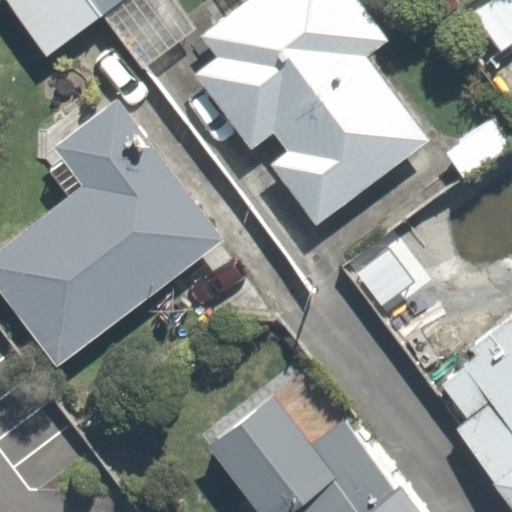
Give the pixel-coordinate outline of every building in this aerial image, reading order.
[(106,18),(94,0),(7,0),(44,58),(106,18)] [(186,14),(177,0),(94,0),(106,18),(127,51),(186,14)] [(447,126),(354,0),(257,0),(213,33),(227,53),(199,73),(254,148),(276,131),(290,149),(274,161),(318,220),(447,126)] [(235,240),(130,96),(51,154),(79,194),(0,251),(0,266),(69,361),(235,240)] [(511,154),(465,188),(511,252),(511,154)] [(511,326),(443,378),(472,418),(453,432),(511,511),(511,326)] [(419,511),(347,415),(326,431),(289,381),(217,434),(275,511),(419,511)]
